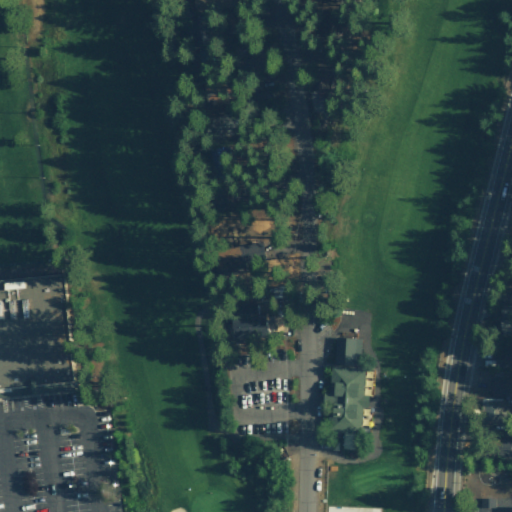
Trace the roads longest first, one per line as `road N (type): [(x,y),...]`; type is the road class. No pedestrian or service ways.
road 1 (residential): [(304,511),(305,174),(277,0)]
road 2 (primary): [(441,511),(460,348),(511,133)]
